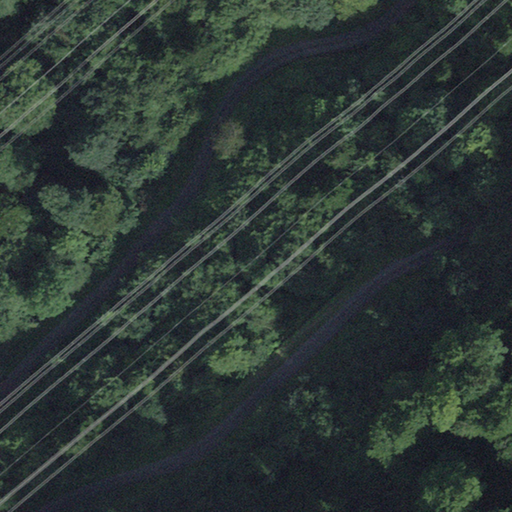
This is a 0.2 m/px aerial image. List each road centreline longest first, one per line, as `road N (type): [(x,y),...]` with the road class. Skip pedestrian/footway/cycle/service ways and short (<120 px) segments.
road 1 (track): [(0,406),(117,278),(181,193),(232,86),(272,56),(356,31),(401,0)]
road 2 (track): [(511,184),(438,247),(381,272),(343,320),(227,424),(174,459),(47,511)]
